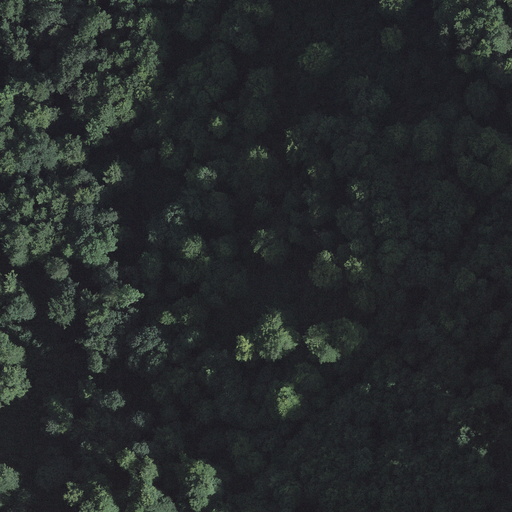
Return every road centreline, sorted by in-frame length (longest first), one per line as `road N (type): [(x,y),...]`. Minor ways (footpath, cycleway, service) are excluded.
road 1 (track): [(205,511),(362,377),(511,178)]
road 2 (track): [(158,0),(49,129),(0,136)]
